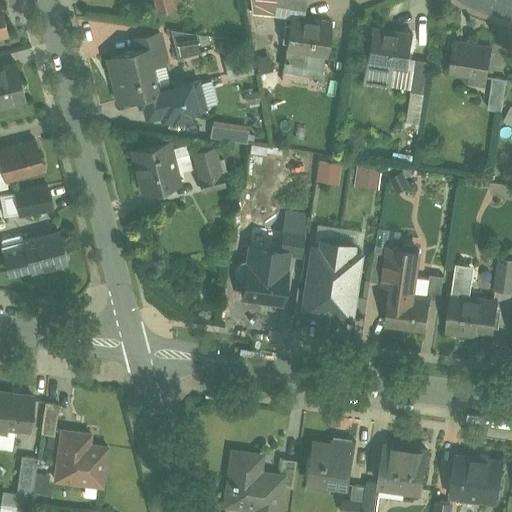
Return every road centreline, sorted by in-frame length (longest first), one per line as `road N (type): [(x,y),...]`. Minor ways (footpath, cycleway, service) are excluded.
road 1 (unclassified): [(138,348),(511,404)]
road 2 (unclassified): [(138,348),(48,0)]
road 3 (unclassified): [(181,511),(138,348)]
road 4 (unclassified): [(0,329),(138,348)]
